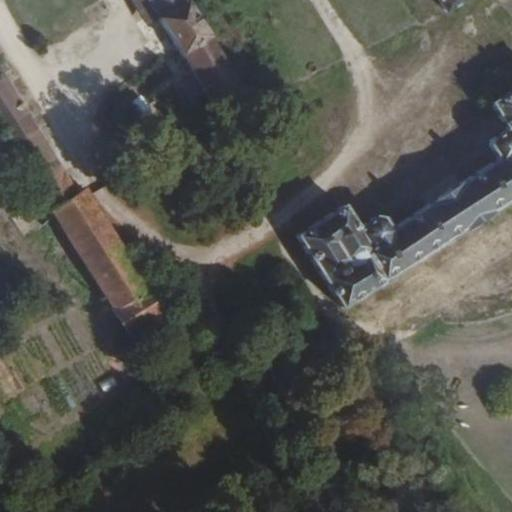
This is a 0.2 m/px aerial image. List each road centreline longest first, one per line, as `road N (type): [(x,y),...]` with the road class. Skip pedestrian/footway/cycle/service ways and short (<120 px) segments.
road 1 (track): [(272,211),(329,313),(350,329),(378,325),(511,240)]
road 2 (track): [(191,261),(400,122)]
road 3 (track): [(489,0),(400,122)]
road 4 (track): [(400,122),(320,0)]
